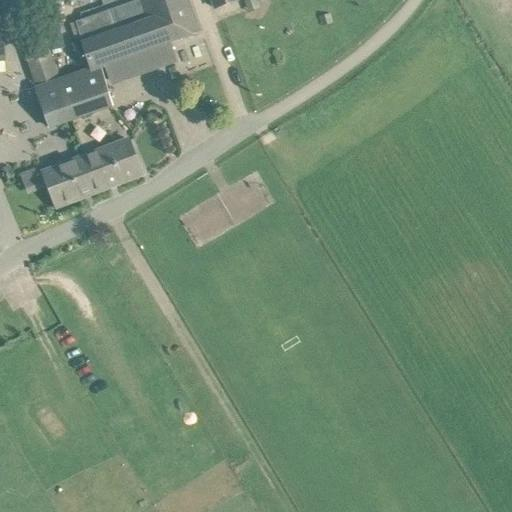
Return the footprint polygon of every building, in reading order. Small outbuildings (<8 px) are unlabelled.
[(198,32),(186,0),(137,0),(75,22),(92,70),(36,89),(50,128),(111,106),(100,68),(117,62),(116,61),(198,32)] [(241,0),(210,0),(214,10),(241,0)] [(128,140),(80,159),(93,194),(143,174),(128,140)] [(93,194),(80,159),(41,173),(47,187),(56,208),(93,194)] [(37,175),(34,169),(20,174),(27,195),(47,187),(41,173),(37,175)]
